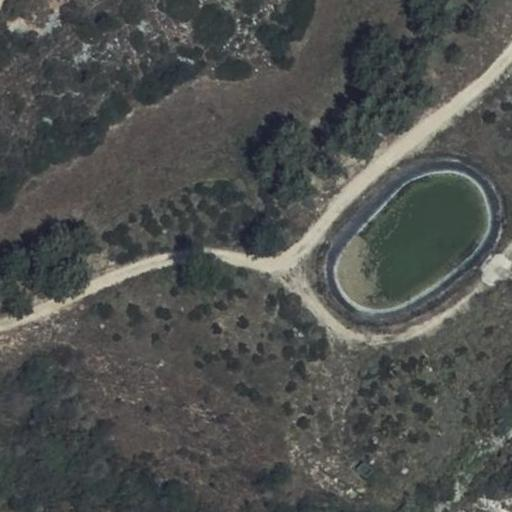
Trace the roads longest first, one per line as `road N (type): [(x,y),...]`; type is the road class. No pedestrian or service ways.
road 1 (track): [(0,328),(152,262),(198,254),(277,262),(511,51)]
road 2 (track): [(511,249),(469,302),(400,339),(357,337),(277,262)]
